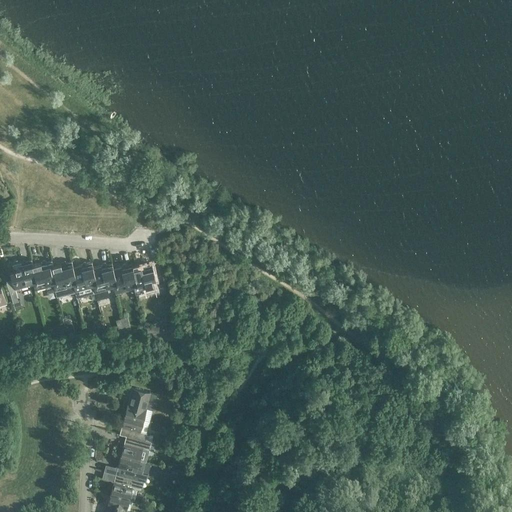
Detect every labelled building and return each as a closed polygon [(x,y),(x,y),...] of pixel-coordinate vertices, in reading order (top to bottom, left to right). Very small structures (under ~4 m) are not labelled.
[(33,264),(32,261),(32,258),(18,262),(17,259),(6,262),(9,272),(10,272),(14,289),(27,285),(26,283),(32,281),(32,282),(33,281),(30,273),(35,271),(33,264)] [(42,262),(41,258),(32,261),(33,264),(35,271),(30,273),(33,281),(32,282),(34,289),(46,286),(47,292),(55,290),(50,274),(55,272),(53,265),(52,261),(51,259),(42,262)] [(62,263),(61,259),(52,261),(53,265),(55,272),(50,274),(55,290),(56,296),(75,291),(73,283),(71,274),(75,273),(73,266),(72,260),(62,263)] [(92,261),(73,266),(75,273),(71,274),(73,283),(75,291),(76,296),(95,292),(93,284),(91,275),(95,274),(93,267),(92,261)] [(115,275),(113,268),(112,262),(93,267),(95,274),(91,275),(93,284),(95,292),(107,288),(107,286),(113,285),(111,276),(115,275)] [(135,294),(139,293),(147,290),(154,289),(153,286),(164,284),(158,262),(152,264),(133,268),(135,275),(131,277),(133,285),(133,286),(135,294)] [(133,268),(132,263),(113,268),(115,275),(111,276),(113,285),(115,293),(127,289),(127,287),(133,286),(133,285),(131,277),(135,275),(133,268)] [(80,308),(93,305),(91,300),(79,303),(80,308)] [(174,370),(164,374),(166,380),(176,377),(174,370)] [(153,410),(155,402),(157,394),(151,393),(151,392),(132,387),(130,395),(125,414),(143,419),(146,408),(153,410)] [(143,419),(125,414),(120,434),(126,436),(151,442),(153,436),(146,434),(147,433),(140,431),(143,419)] [(126,436),(121,455),(140,460),(143,448),(149,450),(151,442),(126,436)] [(140,460),(121,455),(116,474),(141,481),(146,482),(148,474),(143,473),(146,461),(140,460)] [(141,481),(116,474),(111,494),(129,499),(132,487),(139,489),(141,481)] [(111,494),(105,511),(132,511),(133,511),(126,510),(129,499),(111,494)]
